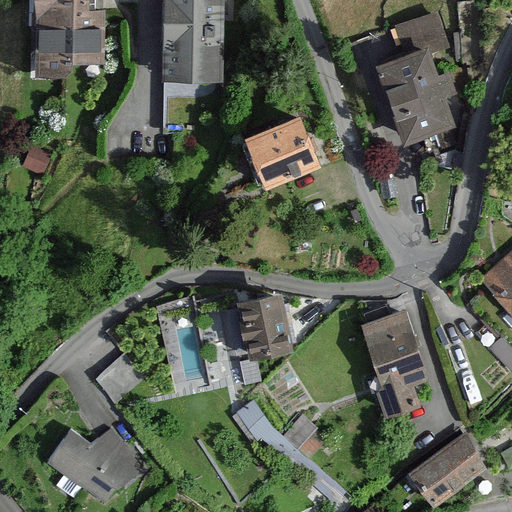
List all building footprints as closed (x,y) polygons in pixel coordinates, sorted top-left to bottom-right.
[(105,0),(37,0),(37,57),(105,57),(105,0)] [(226,0),(166,0),(165,76),(225,77),(226,0)] [(441,10),(371,34),(408,139),(459,122),(434,51),(453,44),(441,10)] [(302,111),(248,132),(269,184),(322,163),(302,111)] [(56,151),(33,143),(25,166),(47,174),(56,151)] [(511,249),(484,277),(511,306),(511,249)] [(282,289),(239,298),(252,357),(294,348),(282,289)] [(404,290),(357,305),(391,411),(415,403),(409,382),(431,375),(404,290)] [(97,375),(118,400),(147,377),(126,351),(97,375)] [(331,435),(305,413),(285,438),(311,460),(331,435)] [(95,441),(73,428),(50,460),(111,500),(120,485),(144,471),(115,427),(110,431),(95,441)] [(467,434),(416,473),(439,503),(490,465),(467,434)] [(379,511),(372,501),(355,511),(379,511)]
